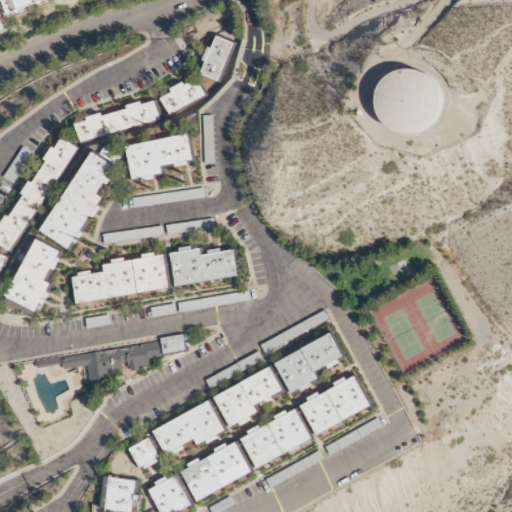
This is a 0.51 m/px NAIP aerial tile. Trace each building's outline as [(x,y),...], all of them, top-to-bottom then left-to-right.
[(232,42),(216,37),(212,49),(209,48),(200,76),(220,82),(232,42)] [(407,137),(417,135),(427,130),(435,123),(440,113),(441,102),(439,92),(434,82),(426,75),(416,71),(405,70),(395,72),(385,79),(378,88),(375,98),(375,110),(379,120),(387,129),(396,134),(407,137)] [(168,114),(205,97),(196,78),(170,90),(171,93),(160,98),(168,114)] [(160,121),(155,101),(75,122),(79,141),(160,121)] [(128,145),(133,181),(144,179),(144,181),(156,179),(155,175),(164,174),(163,165),(194,161),(190,135),(128,145)] [(75,146),(57,136),(0,233),(0,246),(12,253),(75,146)] [(32,153),(22,147),(3,177),(13,184),(32,153)] [(42,233),(72,251),(104,198),(99,195),(117,166),(92,151),(42,233)] [(166,227),(168,235),(216,227),(214,218),(166,227)] [(9,297),(41,311),(53,284),(46,281),(52,268),(55,270),(63,252),(36,239),(9,297)] [(178,286),(240,277),(236,249),(203,254),(202,248),(173,252),(178,286)] [(171,290),(166,255),(125,261),(125,260),(105,263),(106,272),(92,274),(92,273),(74,275),(78,303),(171,290)] [(179,313),(200,309),(199,300),(177,303),(179,313)] [(277,363),(293,395),(321,381),(317,373),(346,359),(333,334),(277,363)] [(187,352),(185,338),(62,357),(64,370),(87,366),(89,380),(124,374),(122,364),(129,363),(130,370),(150,367),(149,358),(187,352)] [(216,396),(232,428),(241,423),(241,424),(260,415),(256,407),(284,392),(273,368),(216,396)] [(373,408),(357,376),(302,404),(317,435),(373,408)] [(155,429),(167,456),(197,441),(200,446),(227,433),(212,402),(155,429)] [(313,440),(298,410),(242,437),(258,468),(313,440)] [(141,470),(162,461),(152,438),(131,448),(141,470)] [(253,475),(240,445),(183,469),(197,500),(253,475)] [(150,490),(161,511),(181,511),(193,506),(178,476),(150,490)] [(134,511),(138,480),(106,477),(102,506),(94,505),(93,511),(106,511),(107,510),(122,511),(134,511)]
